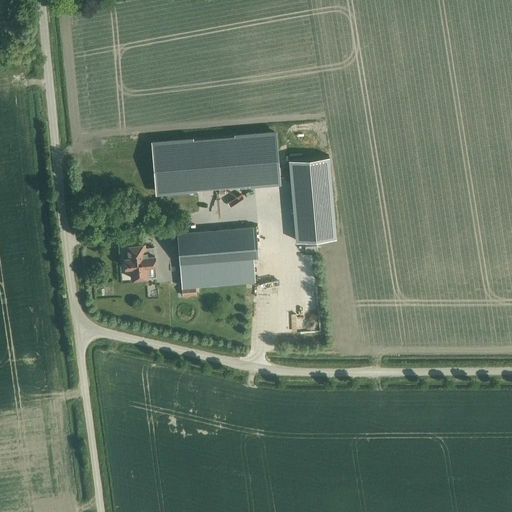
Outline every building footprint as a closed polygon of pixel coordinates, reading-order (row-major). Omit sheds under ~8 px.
[(153,141),(157,191),(279,181),(274,131),(153,141)] [(336,237),(328,155),(288,158),(295,240),(336,237)] [(293,228),(290,216),(284,217),(287,229),(293,228)] [(194,286),(198,285),(214,284),(255,281),(253,257),(258,256),(255,225),(177,232),(181,287),(194,286)] [(125,258),(123,259),(124,264),(126,265),(126,267),(130,266),(131,278),(148,277),(147,265),(155,264),(154,254),(153,246),(145,247),(145,243),(126,245),(127,256),(125,256),(125,258)] [(214,284),(198,285),(199,295),(215,294),(214,284)] [(194,286),(181,287),(182,294),(195,293),(194,286)] [(301,325),(299,317),(288,319),(290,328),(301,325)]
